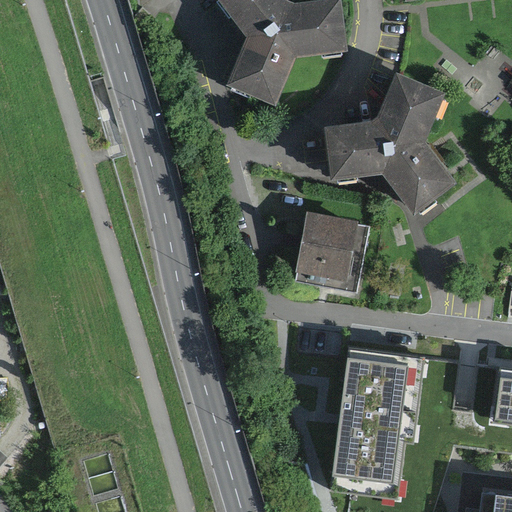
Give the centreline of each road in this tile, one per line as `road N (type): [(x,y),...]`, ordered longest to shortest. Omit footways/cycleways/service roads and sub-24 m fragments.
road 1 (motorway): [(181,511),(29,0)]
road 2 (primary): [(241,511),(102,0)]
road 3 (motorway): [(0,112),(117,511)]
